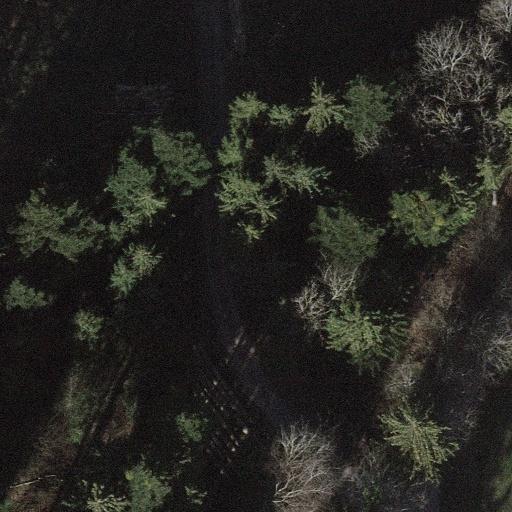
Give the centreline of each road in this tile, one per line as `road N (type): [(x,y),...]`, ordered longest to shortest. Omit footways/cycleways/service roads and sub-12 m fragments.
road 1 (track): [(381,511),(259,403),(232,362),(216,315),(210,253),(213,87),(204,0)]
road 2 (track): [(511,314),(470,364),(404,511)]
